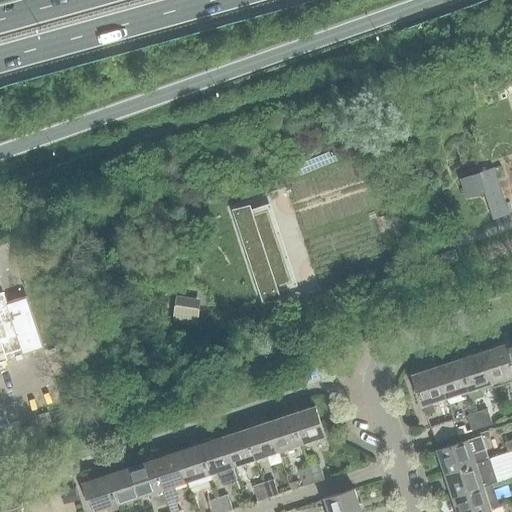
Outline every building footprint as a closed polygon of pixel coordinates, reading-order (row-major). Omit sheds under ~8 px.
[(466,198),(483,192),(492,219),(508,214),(492,168),(459,179),(466,198)] [(248,206),(235,211),(264,300),(278,295),(275,287),(291,282),(267,209),(251,214),(248,206)] [(0,347),(2,354),(18,348),(19,352),(39,346),(23,295),(3,302),(0,294),(0,293),(0,347)] [(174,304),(172,320),(197,324),(199,307),(174,304)] [(511,340),(503,343),(511,372),(511,340)] [(511,374),(511,372),(503,343),(480,351),(490,382),(511,374)] [(480,385),(490,382),(480,351),(457,358),(467,390),(469,389),(472,398),(483,395),(480,385)] [(457,358),(434,366),(444,397),(467,390),(457,358)] [(444,397),(434,366),(410,374),(423,415),(434,412),(431,401),(444,397)] [(322,435),(312,406),(288,414),(298,443),(322,435)] [(490,423),(486,409),(476,412),(480,427),(490,423)] [(480,427),(476,412),(466,415),(470,430),(480,427)] [(298,443),(288,414),(266,422),(275,451),(298,443)] [(435,441),(457,434),(455,428),(452,419),(430,426),(435,441)] [(275,451),(266,422),(243,430),(252,458),(275,451)] [(252,458),(243,430),(220,437),(230,466),(252,458)] [(480,436),(466,440),(465,440),(435,450),(443,473),(488,459),(480,436)] [(230,466),(220,437),(196,445),(206,473),(217,470),(222,484),(234,480),(230,466)] [(507,452),(511,450),(511,439),(503,442),(507,452)] [(206,473),(196,445),(174,452),(183,481),(206,473)] [(183,481),(174,452),(151,460),(162,495),(170,493),(172,490),(170,485),(183,481)] [(443,473),(450,497),(481,487),(480,485),(495,481),(488,459),(443,473)] [(162,495),(151,460),(128,468),(137,496),(148,493),(150,500),(153,501),(154,505),(164,503),(162,495)] [(308,467),(313,481),(323,478),(318,463),(308,467)] [(303,485),(313,481),(308,467),(298,470),(303,485)] [(137,496),(128,468),(105,475),(114,504),(137,496)] [(114,504),(105,475),(81,483),(91,511),(114,504)] [(278,494),(273,479),(262,482),(267,497),(278,494)] [(298,480),(289,483),(291,490),(301,487),(298,480)] [(257,500),(267,497),(262,482),(252,485),(257,500)] [(450,497),(455,511),(479,511),(488,509),(481,487),(450,497)] [(78,500),(74,488),(63,491),(67,503),(78,500)] [(358,511),(352,489),(322,499),(326,511),(358,511)] [(222,511),(232,509),(227,494),(217,497),(221,511),(222,511)] [(210,511),(221,511),(217,497),(206,501),(210,511)] [(0,509),(0,511),(24,511),(21,502),(0,509)]
